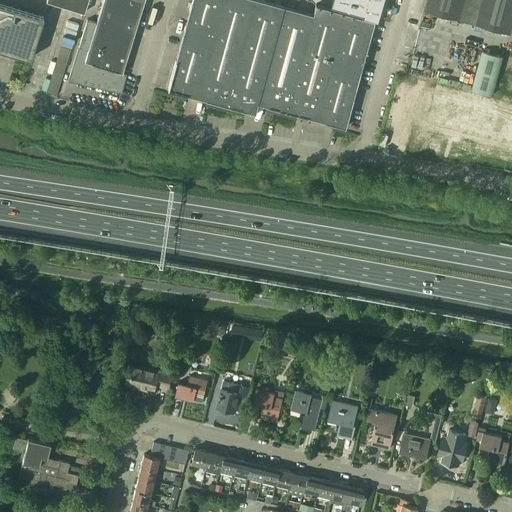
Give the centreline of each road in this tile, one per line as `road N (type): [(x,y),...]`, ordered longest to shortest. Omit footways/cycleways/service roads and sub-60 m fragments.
road 1 (motorway): [(0,209),(511,299)]
road 2 (motorway): [(511,266),(0,182)]
road 3 (residential): [(433,491),(154,422),(132,434),(112,511)]
road 4 (unclassified): [(361,159),(135,125)]
road 5 (unclassified): [(361,159),(405,0)]
road 6 (unclassified): [(511,189),(361,159)]
road 7 (unclassified): [(135,125),(0,96)]
road 8 (unclassified): [(135,125),(168,0)]
